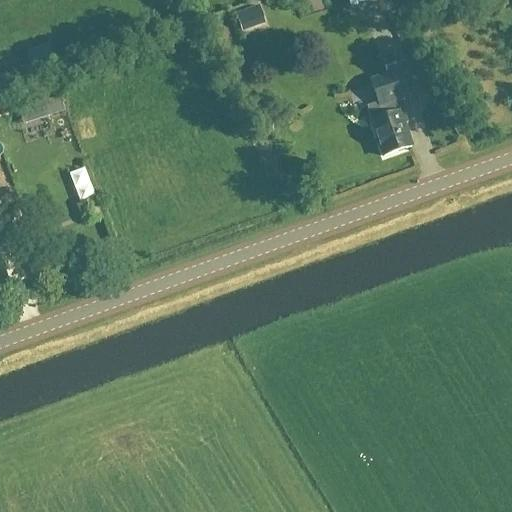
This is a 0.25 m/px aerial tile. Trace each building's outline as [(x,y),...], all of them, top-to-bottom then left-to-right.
[(350,0),(354,9),(379,0),(350,0)] [(248,36),(269,26),(262,12),(241,23),(248,36)] [(377,106),(367,109),(371,122),(370,123),(382,158),(409,149),(397,113),(397,114),(392,101),(407,96),(399,73),(369,83),(377,106)] [(16,107),(22,126),(61,114),(55,95),(16,107)] [(83,195),(91,212),(102,207),(94,190),(83,195)]
